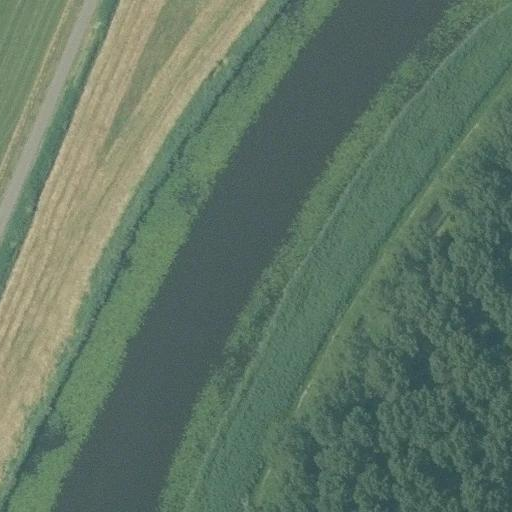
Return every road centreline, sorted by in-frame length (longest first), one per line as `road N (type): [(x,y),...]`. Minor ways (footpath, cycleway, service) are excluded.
road 1 (track): [(251,511),(292,428),(484,104),(511,75)]
road 2 (track): [(511,168),(338,444),(291,469),(273,511)]
road 3 (track): [(93,0),(0,231)]
